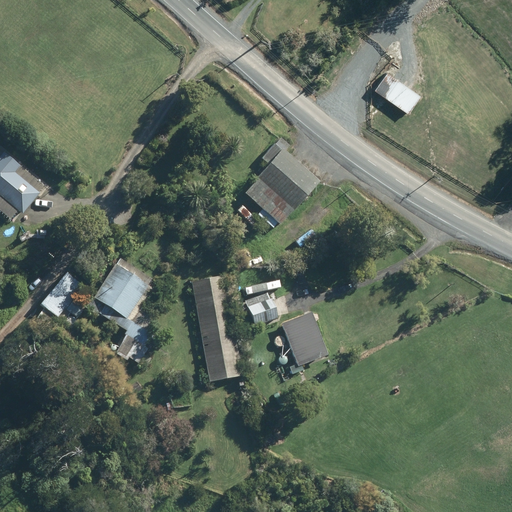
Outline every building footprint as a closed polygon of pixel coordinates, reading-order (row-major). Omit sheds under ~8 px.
[(421,95),(393,75),(380,94),(408,114),(421,95)] [(269,166),(246,193),(263,210),(258,214),(273,229),(278,224),(280,226),(322,183),(287,149),(283,153),(275,145),(262,158),(269,166)] [(47,188),(0,147),(0,215),(9,224),(20,212),(24,215),(47,188)] [(145,345),(154,332),(136,319),(159,283),(121,258),(88,308),(125,332),(129,335),(116,354),(129,363),(131,360),(138,365),(140,363),(147,368),(154,359),(148,355),(151,350),(145,345)] [(62,319),(68,311),(77,318),(84,310),(74,303),(88,285),(69,271),(43,305),(62,319)] [(227,276),(193,282),(210,384),(244,378),(227,276)] [(275,302),(250,308),(254,327),(280,321),(275,302)] [(313,313),(282,325),(297,365),(289,367),(292,375),(305,371),(303,365),(329,356),(313,313)] [(102,332),(82,320),(74,332),(94,344),(102,332)] [(287,345),(283,335),(273,338),(277,348),(287,345)] [(273,375),(268,364),(258,369),(263,380),(273,375)] [(193,392),(174,391),(174,408),(193,409),(193,392)] [(233,419),(233,406),(223,406),(223,419),(233,419)]
